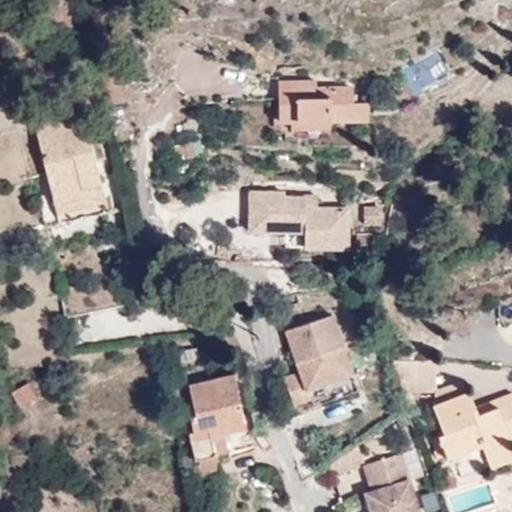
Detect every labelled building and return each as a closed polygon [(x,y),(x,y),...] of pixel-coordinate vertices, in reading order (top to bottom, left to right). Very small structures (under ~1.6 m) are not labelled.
[(281,119),(293,119),(330,119),(367,118),(367,101),(352,102),(352,88),(316,88),(315,81),(279,81),(281,119)] [(35,127),(54,202),(103,190),(95,160),(91,140),(85,114),(35,127)] [(330,119),(293,119),(293,129),(330,128),(330,119)] [(100,138),(91,140),(95,160),(105,157),(100,138)] [(317,232),(317,244),(345,245),(347,206),(305,204),(305,194),(284,194),(284,189),(249,188),(248,227),(303,228),(303,232),(317,232)] [(103,190),(54,202),(57,213),(106,201),(103,190)] [(360,206),(360,228),(382,228),(382,205),(360,206)] [(303,243),(317,244),(317,232),(303,232),(303,243)] [(311,394),(313,402),(357,386),(332,310),(286,326),(301,369),(285,374),(292,400),(311,394)] [(437,355),(393,358),(402,389),(437,388),(437,355)] [(189,434),(206,480),(224,476),(218,452),(252,444),(248,425),(246,425),(234,374),(189,385),(195,409),(190,412),(194,431),(188,432),(189,434)] [(9,393),(18,409),(37,399),(27,382),(9,393)] [(463,382),(437,388),(437,404),(434,406),(444,432),(440,435),(448,458),(465,451),(462,444),(481,437),(484,444),(489,460),(511,451),(511,439),(510,436),(511,434),(511,392),(495,399),(498,405),(480,414),(477,407),(470,391),(467,392),(463,382)] [(181,387),(175,388),(179,404),(185,403),(181,387)] [(179,404),(175,388),(169,389),(173,405),(179,404)] [(495,399),(477,407),(480,414),(498,405),(495,399)] [(200,481),(206,480),(189,434),(200,481)] [(462,444),(465,451),(484,444),(481,437),(462,444)] [(365,492),(371,511),(418,511),(399,451),(364,463),(372,489),(365,492)] [(511,451),(489,460),(492,467),(511,459),(511,451)]
